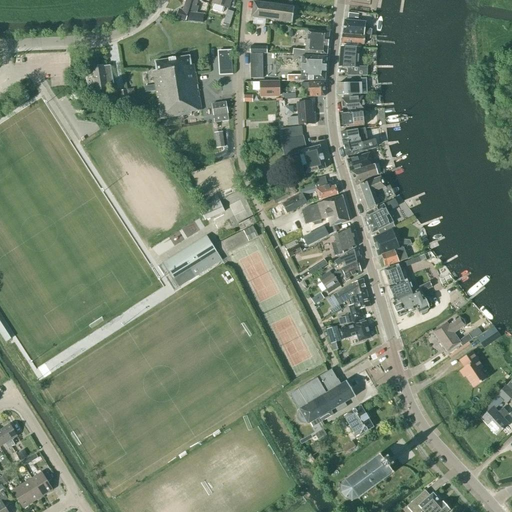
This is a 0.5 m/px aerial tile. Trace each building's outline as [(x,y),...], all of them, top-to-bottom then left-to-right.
[(228,9),(230,1),(229,1),(229,0),(213,0),(212,4),(228,9)] [(292,24),(294,8),(253,2),(251,18),(292,24)] [(189,10),(189,11),(197,13),(198,7),(196,7),(190,5),(189,8),(189,10)] [(189,11),(189,10),(182,8),(181,11),(179,11),(177,17),(186,20),(189,11)] [(228,29),(233,12),(227,10),(222,27),(228,29)] [(202,23),(203,14),(188,12),(187,21),(202,23)] [(344,21),(342,34),(364,35),(365,35),(370,36),(371,29),(364,29),(365,23),(354,21),(348,21),(347,21),(344,21)] [(307,39),(305,51),(293,49),(292,55),(302,56),(313,56),(313,54),(327,55),(329,33),(307,31),(307,39)] [(342,34),(341,44),(364,45),(364,38),(365,36),(342,34)] [(359,48),(340,47),(338,68),(347,68),(347,76),(367,76),(367,67),(358,67),(359,48)] [(219,51),(218,51),(219,59),(220,59),(231,58),(230,50),(219,51)] [(287,75),(287,81),(325,81),(326,57),(302,56),(301,75),(287,75)] [(191,65),(189,57),(175,59),(175,58),(168,59),(168,60),(154,62),(156,71),(152,71),(160,120),(191,115),(191,113),(202,111),(196,73),(195,74),(193,65),(191,65)] [(262,62),(250,63),(250,79),(263,79),(262,62)] [(88,96),(97,94),(96,91),(114,88),(111,65),(84,70),(88,96)] [(349,76),(349,84),(337,85),(337,96),(359,96),(359,95),(361,95),(367,95),(366,79),(360,79),(360,76),(349,76)] [(262,82),(260,82),(260,96),(279,96),(279,82),(266,82),(262,82)] [(324,97),(324,83),(301,83),(301,89),(309,88),(309,97),(324,97)] [(119,110),(129,108),(126,90),(116,92),(119,110)] [(342,113),(364,110),(363,97),(341,99),(342,113)] [(215,124),(229,122),(226,102),(211,104),(215,124)] [(299,126),(315,124),(314,116),(312,116),(311,102),(297,103),(298,117),(288,118),(288,126),(299,126)] [(340,128),(364,126),(362,110),(338,113),(340,128)] [(291,138),(303,137),(306,136),(302,136),(301,127),(281,129),(283,139),(291,138)] [(359,138),(357,129),(340,133),(342,140),(346,157),(375,148),(380,147),(378,140),(373,141),(360,143),(359,138)] [(225,147),(223,131),(214,132),(217,148),(225,147)] [(303,137),(291,138),(295,155),(299,154),(305,174),(325,169),(323,161),(324,161),(322,155),(319,146),(306,150),(306,147),(304,139),(303,140),(303,137)] [(350,172),(372,165),(369,154),(347,161),(350,172)] [(355,184),(378,176),(374,165),(351,172),(355,184)] [(386,187),(381,178),(356,187),(365,212),(379,205),(379,204),(396,197),(391,185),(386,187)] [(330,184),(316,188),(315,186),(302,190),(304,196),(317,192),(319,200),(337,195),(334,185),(330,186),(330,184)] [(286,194),(281,197),(283,202),(297,195),(294,190),(286,194)] [(297,196),(282,204),(286,213),(306,204),(301,194),(297,196)] [(308,207),(301,211),(305,225),(327,218),(330,227),(349,222),(342,197),(322,202),(323,203),(317,204),(317,205),(308,207)] [(205,221),(211,218),(224,212),(218,199),(199,208),(205,221)] [(389,202),(365,215),(371,234),(377,231),(379,235),(387,232),(387,231),(391,229),(391,230),(395,229),(393,226),(393,225),(386,211),(392,208),(389,202)] [(246,237),(255,232),(252,227),(243,232),(246,237)] [(324,228),(303,238),(307,246),(336,231),(333,227),(330,228),(329,227),(324,228)] [(334,256),(339,255),(356,247),(350,227),(333,235),(335,242),(331,243),(333,251),(334,256)] [(379,235),(373,239),(378,256),(399,249),(391,230),(391,229),(387,231),(387,232),(379,235)] [(179,288),(196,277),(221,261),(206,237),(163,263),(179,288)] [(290,258),(301,252),(297,244),(286,250),(290,258)] [(385,267),(398,263),(407,260),(403,248),(381,256),(383,259),(381,261),(382,265),(384,266),(385,267)] [(347,266),(361,259),(358,249),(344,256),(333,263),(331,265),(333,268),(345,261),(347,266)] [(419,257),(401,264),(402,269),(421,262),(419,257)] [(311,277),(322,270),(328,267),(323,260),(307,270),(311,277)] [(336,273),(339,278),(344,275),(346,278),(345,279),(346,282),(350,280),(349,277),(360,272),(358,262),(342,269),(336,273)] [(395,266),(384,270),(389,286),(388,287),(389,289),(388,291),(390,295),(392,296),(394,299),(393,299),(394,303),(393,304),(394,305),(392,306),(397,316),(398,315),(399,317),(416,308),(419,313),(420,312),(421,313),(423,314),(426,312),(427,310),(427,309),(429,309),(428,308),(424,299),(421,292),(431,288),(429,283),(413,290),(409,280),(402,282),(397,271),(395,266)] [(336,280),(339,278),(336,273),(332,276),(321,282),(326,291),(329,294),(341,286),(336,280)] [(355,295),(366,293),(363,280),(351,285),(352,286),(333,297),(339,306),(348,299),(355,295)] [(314,305),(324,299),(320,293),(310,299),(314,305)] [(361,309),(370,307),(366,293),(355,295),(348,299),(350,306),(348,306),(350,315),(342,317),(344,325),(347,324),(364,320),(361,309)] [(333,309),(329,311),(331,314),(340,309),(338,306),(333,309)] [(472,340),(468,334),(459,340),(454,333),(465,326),(464,321),(459,318),(455,321),(454,320),(451,322),(452,323),(449,325),(447,323),(432,333),(446,353),(460,344),(462,347),(472,340)] [(0,321),(0,338),(4,346),(11,343),(0,321)] [(354,326),(340,330),(342,340),(356,335),(358,342),(370,339),(365,322),(353,325),(354,326)] [(335,343),(341,341),(336,327),(326,330),(330,344),(332,344),(335,343)] [(468,334),(472,340),(481,334),(477,328),(468,334)] [(477,340),(483,348),(495,340),(491,335),(496,332),(494,328),(477,340)] [(464,368),(459,372),(463,378),(465,377),(473,389),(486,380),(479,370),(483,368),(472,352),(459,361),(464,368)] [(341,385),(337,379),(332,370),(290,395),(300,412),(298,414),(297,417),(297,420),(299,422),(301,423),(304,424),(306,423),(308,425),(310,424),(316,434),(321,430),(318,424),(322,422),(333,415),(347,407),(344,403),(355,397),(346,382),(341,385)] [(501,392),(497,395),(506,403),(509,400),(511,397),(511,392),(506,386),(501,392)] [(365,414),(360,406),(344,416),(356,437),(373,428),(368,419),(369,419),(366,414),(365,414)] [(493,408),(481,419),(496,435),(508,424),(503,419),(508,414),(502,408),(497,413),(493,408)] [(1,430),(11,447),(15,445),(12,440),(17,436),(10,424),(1,430)] [(8,449),(11,447),(1,430),(0,430),(0,447),(5,444),(8,449)] [(322,431),(321,430),(316,434),(315,435),(318,440),(326,436),(322,430),(322,431)] [(345,453),(355,447),(352,442),(342,448),(345,453)] [(25,452),(19,456),(21,460),(27,457),(25,452)] [(383,461),(380,456),(381,455),(380,454),(378,455),(378,456),(370,462),(369,461),(368,462),(369,463),(362,468),(361,467),(360,468),(361,469),(354,475),(353,474),(351,475),(352,476),(346,481),(345,480),(343,481),(344,482),(341,486),(340,486),(340,487),(341,488),(341,492),(339,492),(340,494),(341,494),(345,498),(344,499),(345,500),(346,499),(351,500),(351,501),(353,501),(353,500),(357,499),(358,500),(359,499),(359,498),(365,493),(366,495),(368,494),(367,492),(374,487),(375,488),(376,487),(375,486),(382,481),(383,482),(384,481),(383,480),(392,474),(392,475),(394,473),(393,472),(392,472),(388,467),(390,466),(391,467),(393,465),(392,463),(391,464),(387,459),(388,459),(387,457),(385,458),(386,459),(383,461)] [(32,479),(42,497),(53,490),(42,473),(32,479)] [(4,476),(0,478),(0,480),(3,486),(8,482),(4,476)] [(42,497),(32,479),(22,485),(33,503),(42,497)] [(23,509),(33,503),(22,485),(12,491),(23,509)] [(429,497),(425,491),(407,507),(411,511),(447,511),(450,510),(443,502),(441,504),(432,494),(429,497)] [(0,494),(0,511),(7,511),(3,505),(9,502),(3,492),(0,494)]
